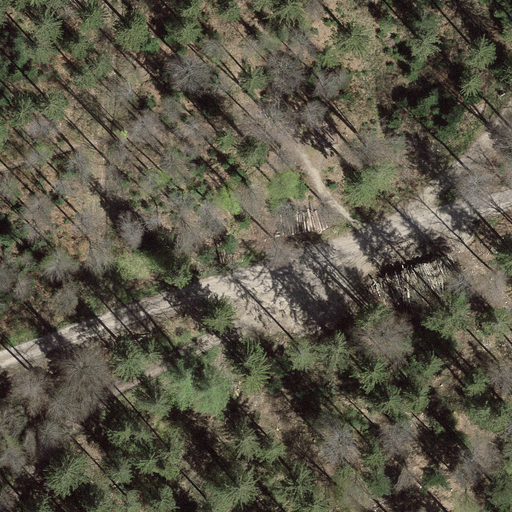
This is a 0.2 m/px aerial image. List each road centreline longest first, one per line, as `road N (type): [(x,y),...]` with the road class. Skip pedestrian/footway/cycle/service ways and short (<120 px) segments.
road 1 (track): [(273,270),(241,321),(122,392),(55,449),(1,511)]
road 2 (track): [(0,365),(273,270)]
road 3 (track): [(273,270),(511,194)]
road 4 (track): [(405,225),(511,106)]
